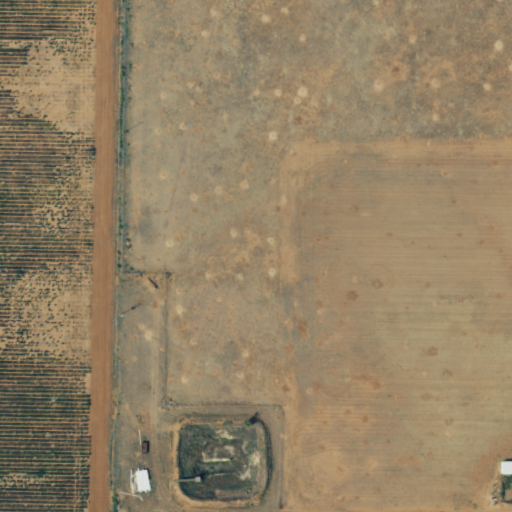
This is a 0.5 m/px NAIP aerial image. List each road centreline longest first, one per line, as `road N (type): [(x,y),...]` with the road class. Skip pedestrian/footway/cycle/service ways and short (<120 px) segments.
road 1 (residential): [(110,511),(119,216)]
road 2 (residential): [(119,216),(124,0)]
